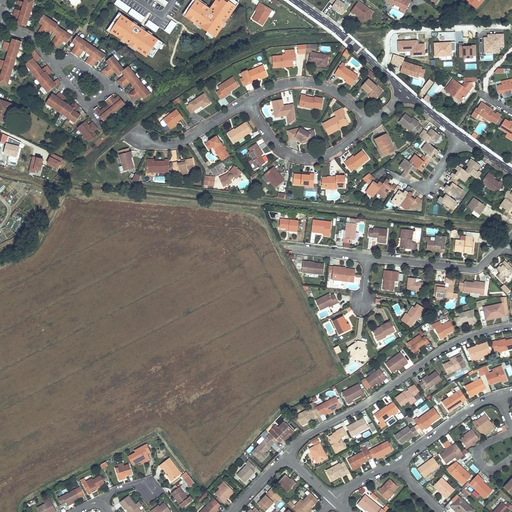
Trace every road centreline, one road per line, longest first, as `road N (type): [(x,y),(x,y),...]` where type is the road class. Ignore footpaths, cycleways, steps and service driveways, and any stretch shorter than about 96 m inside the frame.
road 1 (residential): [(286,460),(448,346),(511,326)]
road 2 (residential): [(371,124),(332,153),(301,159),(278,147),(247,103)]
road 3 (unknown): [(380,72),(394,29),(501,25)]
road 4 (residential): [(406,95),(295,0)]
road 5 (residential): [(247,103),(305,84),(346,97),(371,124)]
road 6 (residential): [(498,249),(476,270),(367,259)]
road 7 (residential): [(392,463),(500,396)]
road 8 (residential): [(139,137),(180,143),(247,103)]
